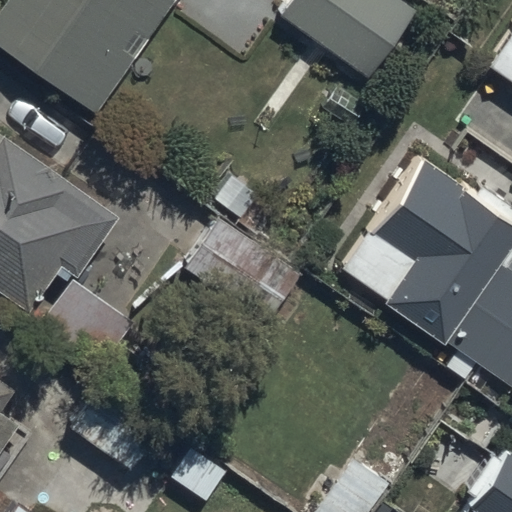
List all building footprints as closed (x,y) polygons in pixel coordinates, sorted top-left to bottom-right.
[(0,0),(0,31),(92,96),(159,0),(0,0)] [(273,0),(273,1),(363,63),(407,0),(273,0)] [(511,8),(482,52),(511,72),(511,8)] [(0,121),(0,277),(19,290),(51,245),(72,259),(113,200),(0,121)] [(511,206),(413,140),(335,255),(443,327),(496,248),(511,224),(511,206)] [(229,173),(209,199),(254,234),(274,208),(229,173)] [(218,211),(181,261),(262,321),(299,271),(218,211)] [(511,259),(496,248),(443,327),(507,370),(511,363),(511,259)] [(37,315),(96,356),(127,312),(68,271),(37,315)] [(63,410),(130,457),(155,421),(88,374),(63,410)] [(511,511),(511,447),(499,438),(449,511),(511,511)] [(225,469),(185,441),(164,474),(203,501),(225,469)] [(360,511),(381,484),(346,457),(307,509),(310,511),(360,511)] [(0,509),(0,511),(44,511),(13,491),(0,509)]
